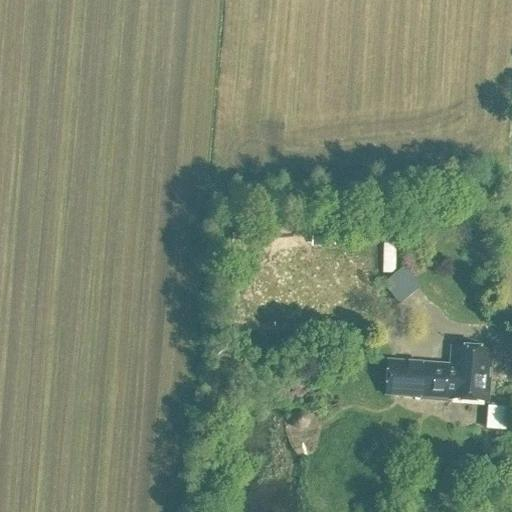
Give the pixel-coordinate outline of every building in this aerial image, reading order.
[(310,248),(334,247),(333,230),(309,231),(310,248)] [(404,303),(424,284),(405,265),(385,284),(404,303)] [(446,401),(487,404),(491,352),(451,349),(450,367),(387,362),(385,396),(420,399),(420,401),(446,403),(446,401)] [(490,403),(489,428),(509,429),(510,404),(490,403)] [(510,441),(481,437),(478,455),(508,459),(510,441)]
